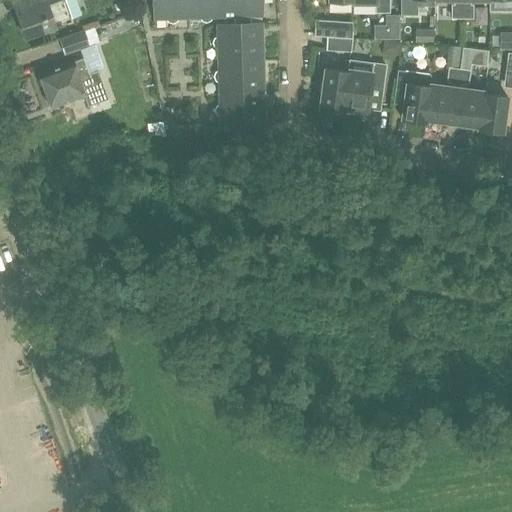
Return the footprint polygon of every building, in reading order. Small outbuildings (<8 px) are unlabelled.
[(72,21),(65,0),(23,0),(26,8),(15,11),(24,38),(61,25),(72,21)] [(265,126),(264,118),(261,23),(250,23),(249,15),(261,15),(261,14),(257,14),(257,1),(261,1),(260,0),(153,0),(154,18),(167,18),(168,21),(172,22),(176,20),(178,18),(200,17),(202,20),(206,21),(210,19),(211,17),(235,16),(235,24),(217,24),(217,36),(214,38),(213,42),(215,46),(217,47),(218,70),(215,72),(214,76),(216,80),(218,81),(219,104),(216,106),(215,110),(217,114),(219,115),(220,127),(265,126)] [(351,0),(351,3),(376,3),(376,11),(389,11),(388,0),(351,0)] [(452,17),(462,17),(462,5),(452,5),(452,17)] [(472,17),(472,5),(462,5),(462,17),(472,17)] [(389,28),(375,29),(374,38),(398,38),(399,17),(389,17),(389,28)] [(315,19),(315,35),(328,36),(351,38),(352,26),(329,24),(329,20),(315,19)] [(84,30),(90,45),(99,42),(94,27),(84,30)] [(84,30),(59,38),(64,55),(89,46),(84,30)] [(500,49),(511,49),(511,32),(500,32),(500,49)] [(328,36),(327,49),(351,50),(351,38),(328,36)] [(381,53),(398,55),(400,42),(383,40),(381,53)] [(449,67),(459,68),(460,69),(462,47),(447,45),(445,67),(448,67),(449,67)] [(51,107),(84,95),(87,105),(109,99),(97,69),(88,72),(82,57),(38,74),(51,107)] [(347,68),(347,71),(342,110),(354,112),(355,110),(367,111),(370,87),(382,88),(385,64),(373,63),(371,72),(347,68)] [(347,71),(324,68),(319,107),(342,110),(347,71)] [(447,79),(457,81),(459,69),(449,68),(447,79)] [(457,81),(467,82),(469,70),(459,69),(457,81)] [(426,121),(426,119),(431,83),(429,83),(429,85),(406,82),(401,118),(426,121)] [(457,87),(431,83),(426,119),(452,123),(457,87)] [(483,90),(460,87),(457,87),(452,123),(478,126),(483,90)] [(483,90),(478,126),(477,128),(502,132),(507,96),(484,93),(484,91),(483,90)] [(147,123),(149,136),(155,135),(161,134),(162,137),(167,136),(163,120),(147,123)] [(44,437),(57,480),(70,476),(58,433),(44,437)]
